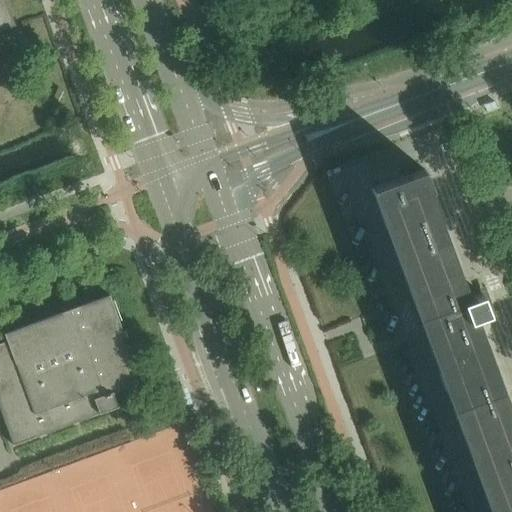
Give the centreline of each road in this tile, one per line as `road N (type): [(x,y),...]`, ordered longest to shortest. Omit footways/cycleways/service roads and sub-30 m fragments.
road 1 (tertiary): [(334,511),(212,172)]
road 2 (tertiary): [(166,189),(280,511)]
road 3 (tertiary): [(413,101),(291,118),(229,115),(186,99)]
road 4 (unclassified): [(212,172),(413,101)]
road 5 (tertiary): [(97,0),(166,189)]
